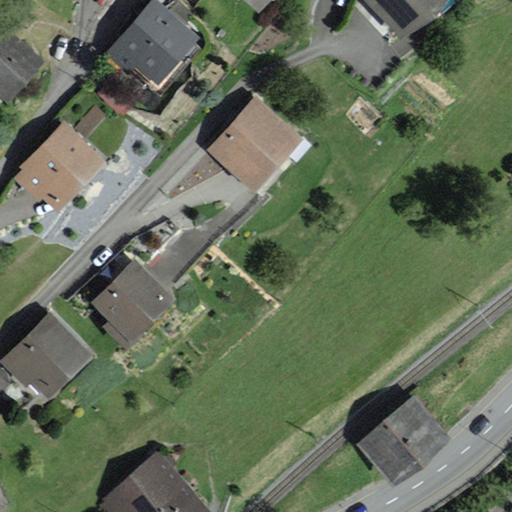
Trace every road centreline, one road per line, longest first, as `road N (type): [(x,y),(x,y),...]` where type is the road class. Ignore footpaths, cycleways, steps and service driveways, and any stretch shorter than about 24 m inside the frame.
road 1 (residential): [(363,42),(329,44),(248,80),(123,221),(0,340)]
road 2 (residential): [(124,0),(0,176)]
road 3 (secondary): [(373,511),(461,454),(511,406)]
